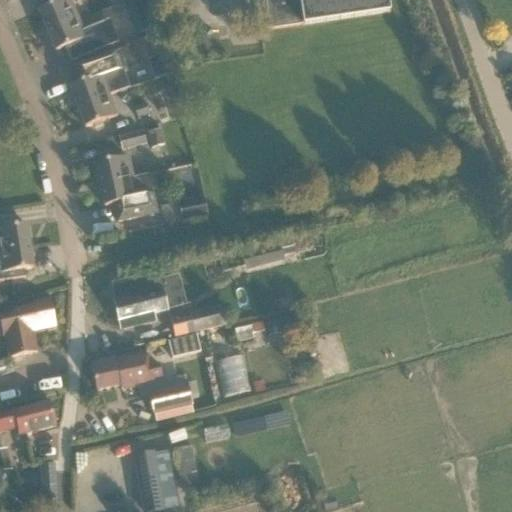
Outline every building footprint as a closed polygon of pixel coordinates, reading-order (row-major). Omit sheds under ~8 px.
[(47,32),(78,20),(70,0),(47,0),(50,7),(38,12),(47,32)] [(260,0),(266,43),(258,44),(259,55),(297,50),(296,40),(400,26),(396,0),(260,0)] [(145,19),(130,23),(135,38),(149,33),(145,19)] [(83,32),(78,20),(47,32),(55,53),(65,49),(71,64),(96,53),(118,44),(108,22),(83,32)] [(130,44),(138,65),(153,59),(151,53),(158,50),(153,36),(130,44)] [(77,110),(109,99),(102,80),(122,73),(116,56),(74,69),(80,86),(70,89),(77,110)] [(116,120),(109,99),(77,110),(84,130),(116,120)] [(135,127),(155,121),(149,103),(129,110),(135,127)] [(118,138),(122,152),(146,145),(142,131),(118,138)] [(151,150),(164,147),(160,131),(147,134),(151,150)] [(99,188),(133,182),(128,160),(95,167),(99,188)] [(114,208),(117,223),(157,215),(153,195),(136,199),(133,182),(99,188),(104,210),(114,208)] [(182,210),(200,205),(196,190),(177,195),(182,210)] [(0,254),(30,249),(27,228),(0,232),(0,254)] [(240,254),(245,272),(283,262),(279,244),(278,244),(240,254)] [(34,271),(30,249),(0,254),(0,283),(25,281),(24,273),(25,272),(34,271)] [(141,285),(140,280),(111,286),(122,332),(150,325),(149,319),(166,315),(165,311),(186,307),(179,276),(162,280),(141,285)] [(56,330),(50,303),(34,306),(35,308),(3,315),(12,359),(36,354),(32,336),(56,330)] [(225,328),(221,308),(189,315),(193,335),(225,328)] [(189,322),(177,325),(176,319),(169,321),(173,339),(192,335),(189,322)] [(289,319),(266,324),(269,337),(292,332),(289,319)] [(262,325),(250,327),(252,336),(264,334),(262,325)] [(168,343),(172,361),(199,354),(195,336),(168,343)] [(149,366),(147,355),(91,367),(97,393),(120,388),(121,392),(153,385),(152,381),(162,379),(158,364),(149,366)] [(248,378),(246,367),(244,368),(243,358),(225,361),(228,381),(248,378)] [(147,393),(154,423),(193,415),(186,384),(147,393)] [(0,430),(16,427),(19,438),(55,429),(50,407),(0,418),(0,430)] [(185,483),(203,480),(198,445),(179,448),(185,483)] [(0,452),(0,484),(9,482),(7,472),(11,471),(6,451),(0,452)] [(161,511),(152,456),(134,459),(143,511),(161,511)]
